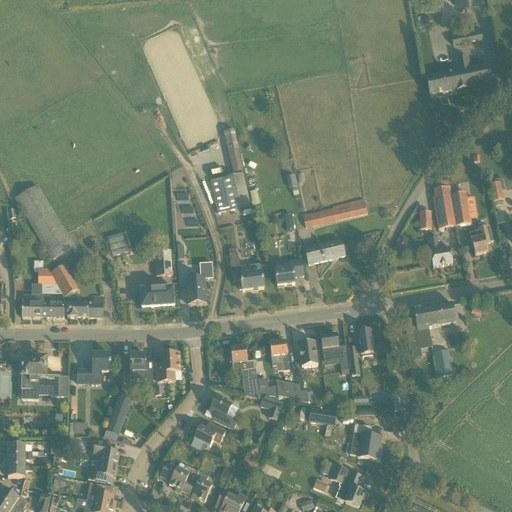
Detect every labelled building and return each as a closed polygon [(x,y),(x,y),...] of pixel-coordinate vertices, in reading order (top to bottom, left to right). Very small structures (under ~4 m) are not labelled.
[(453,47),(482,41),(480,30),(451,36),(453,47)] [(430,98),(491,86),(488,67),(471,70),(468,58),(456,61),(458,73),(426,79),(430,98)] [(224,133),(233,175),(243,172),(234,131),(224,133)] [(250,208),(247,193),(243,175),(211,182),(218,215),(250,208)] [(440,231),(450,229),(457,227),(452,196),(451,197),(450,189),(448,182),(436,184),(438,191),(434,192),(436,199),(433,200),(440,231)] [(504,201),(502,192),(500,183),(490,186),(494,203),(504,201)] [(53,262),(74,249),(37,187),(16,200),(53,262)] [(298,189),(292,190),(294,197),(295,201),(301,200),(300,195),(299,195),(298,189)] [(465,194),(452,196),(457,227),(470,225),(465,194)] [(333,210),(331,211),(333,222),(367,214),(364,201),(333,208),(333,210)] [(14,211),(8,212),(11,221),(16,220),(14,211)] [(495,213),(498,225),(504,224),(501,212),(495,213)] [(316,214),(303,217),(306,229),(319,226),(316,214)] [(431,231),(430,214),(420,214),(421,231),(431,231)] [(286,233),(294,232),(292,215),(284,216),(286,233)] [(485,230),(469,234),(475,257),(488,253),(486,246),(488,245),(485,230)] [(107,238),(109,245),(124,242),(123,235),(107,238)] [(400,236),(397,247),(404,250),(408,239),(400,236)] [(437,239),(428,240),(433,270),(453,266),(450,250),(440,251),(437,239)] [(305,250),(309,267),(310,267),(345,258),(341,242),(305,250)] [(155,252),(156,278),(172,277),(172,261),(177,261),(177,251),(155,252)] [(240,269),(238,254),(229,255),(231,271),(240,269)] [(274,266),(275,273),(277,288),(295,286),(294,279),(304,278),(302,262),(274,266)] [(200,266),(201,281),(187,281),(188,307),(206,305),(205,281),(213,281),(212,265),(200,266)] [(65,297),(65,299),(78,291),(63,266),(50,274),(58,286),(65,297)] [(252,276),(240,277),(242,293),(264,290),(261,266),(251,268),(252,276)] [(58,286),(50,274),(47,270),(38,270),(38,286),(42,286),(58,286)] [(58,286),(42,286),(42,295),(62,295),(64,299),(65,299),(65,297),(58,286)] [(173,289),(157,290),(141,291),(142,309),(174,307),(173,289)] [(22,319),(42,319),(42,297),(22,297),(22,319)] [(51,297),(42,297),(42,319),(64,320),(65,306),(50,306),(51,297)] [(103,320),(104,298),(94,298),(94,305),(88,305),(88,306),(68,306),(68,320),(103,320)] [(428,310),(425,311),(430,339),(431,339),(430,331),(430,329),(456,325),(453,305),(452,306),(429,310),(428,310)] [(473,307),(471,315),(481,318),(483,310),(473,307)] [(424,336),(424,340),(430,339),(425,311),(425,310),(424,310),(424,311),(415,312),(414,312),(417,332),(417,331),(418,337),(424,336)] [(358,334),(361,357),(374,355),(373,347),(374,346),(373,342),(372,342),(371,332),(358,334)] [(345,348),(339,348),(337,337),(321,339),(322,351),(324,362),(340,360),(341,372),(349,371),(345,348)] [(286,347),(286,344),(270,346),(271,359),(281,358),(283,373),(289,372),(287,352),(293,351),(293,346),(286,347)] [(315,344),(299,346),(302,369),(318,367),(315,344)] [(241,365),(245,395),(245,398),(260,402),(256,370),(255,362),(247,363),(246,349),(231,351),(232,359),(229,360),(230,365),(232,365),(232,366),(241,365)] [(450,352),(443,353),(433,355),(437,379),(454,376),(450,352)] [(179,355),(163,356),(164,365),(157,366),(158,384),(175,383),(174,374),(180,373),(179,355)] [(111,356),(93,356),(93,372),(78,372),(78,386),(101,386),(101,374),(110,374),(110,367),(111,367),(111,356)] [(130,356),(130,373),(130,382),(146,382),(146,384),(153,384),(153,364),(146,364),(146,357),(130,356)] [(60,379),(60,378),(45,378),(46,361),(44,361),(42,359),(39,359),(38,361),(36,361),(36,364),(22,364),(21,391),(21,402),(37,402),(38,389),(51,389),(51,400),(59,400),(60,391),(60,379)] [(358,361),(349,362),(351,378),(361,377),(358,361)] [(299,387),(298,387),(276,382),(279,397),(301,403),(299,393),(300,393),(299,387)] [(300,393),(299,393),(301,403),(308,405),(308,404),(307,394),(307,392),(300,393)] [(120,395),(106,433),(119,438),(133,400),(120,395)] [(229,430),(234,420),(228,417),(233,406),(225,402),(224,404),(217,400),(210,413),(216,416),(213,422),(229,430)] [(283,407),(263,400),(260,409),(271,412),(268,420),(277,423),(279,415),(280,416),(283,407)] [(312,412),(309,424),(334,428),(336,416),(312,412)] [(429,415),(420,417),(422,425),(430,423),(429,415)] [(71,425),(70,433),(87,434),(87,425),(71,425)] [(209,425),(206,432),(200,429),(194,442),(210,450),(213,443),(220,446),(226,434),(212,427),(209,425)] [(361,438),(358,460),(377,463),(381,439),(369,438),(370,429),(355,427),(353,437),(361,438)] [(102,458),(101,464),(118,468),(120,455),(114,454),(115,447),(96,444),(93,457),(102,458)] [(8,447),(8,458),(32,458),(32,454),(25,454),(25,447),(8,447)] [(251,449),(248,451),(248,455),(251,457),(258,457),(258,449),(251,449)] [(32,458),(8,458),(8,469),(25,469),(25,462),(32,462),(32,458)] [(327,463),(322,475),(329,478),(334,467),(327,463)] [(111,486),(112,480),(115,480),(118,468),(101,464),(99,470),(91,469),(90,475),(92,476),(91,483),(111,486)] [(186,468),(183,474),(177,471),(167,466),(160,479),(171,484),(170,487),(179,492),(178,494),(180,495),(182,493),(187,496),(198,474),(186,468)] [(348,472),(334,466),(328,481),(342,487),(341,488),(345,490),(339,502),(358,510),(364,495),(358,492),(363,480),(351,475),(350,477),(346,476),(348,472)] [(32,469),(25,469),(8,469),(8,480),(25,480),(25,473),(32,473),(32,469)] [(198,474),(187,496),(192,498),(191,500),(194,502),(195,500),(204,504),(209,496),(212,497),(215,490),(212,489),(212,488),(205,485),(208,479),(198,474)] [(54,487),(53,486),(53,493),(57,493),(57,487),(63,489),(65,480),(55,478),(54,487)] [(313,490),(324,495),(328,485),(317,480),(313,490)] [(274,484),(271,490),(277,493),(280,487),(274,484)] [(90,485),(87,502),(87,503),(115,508),(116,504),(112,503),(113,497),(112,497),(113,489),(90,485)] [(19,500),(5,491),(0,498),(0,500),(17,511),(20,511),(21,510),(23,511),(27,505),(19,500)] [(223,493),(215,509),(220,511),(240,511),(244,505),(247,499),(239,495),(236,501),(229,498),(230,496),(223,493)] [(39,504),(41,504),(49,507),(51,499),(42,496),(39,504)] [(17,511),(0,500),(0,511),(17,511)] [(77,501),(76,509),(85,510),(84,511),(114,511),(115,508),(87,503),(87,502),(77,501)] [(300,505),(303,511),(306,511),(314,509),(311,501),(300,505)]
